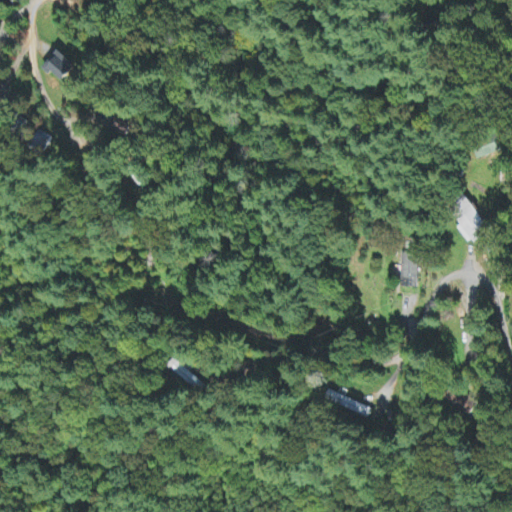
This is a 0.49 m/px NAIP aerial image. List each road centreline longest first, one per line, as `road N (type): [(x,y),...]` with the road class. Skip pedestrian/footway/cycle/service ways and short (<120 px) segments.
road 1 (residential): [(234,325),(182,313),(167,299),(156,208),(123,155),(48,113),(29,68),(31,0)]
road 2 (residential): [(511,384),(502,372),(494,311),(473,275),(450,273),(415,351),(382,363),(261,340),(234,325)]
road 3 (residential): [(226,148),(207,94),(86,0)]
road 4 (residential): [(511,98),(475,108),(387,0)]
road 5 (residential): [(278,0),(300,52),(327,75),(333,97),(320,127)]
